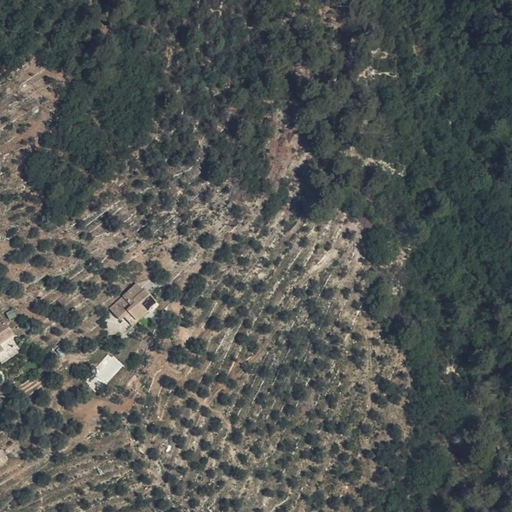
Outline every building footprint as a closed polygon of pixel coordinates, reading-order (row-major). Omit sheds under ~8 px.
[(142,299),(151,290),(143,283),(131,297),(129,295),(117,307),(129,318),(133,314),(137,310),(136,309),(138,306),(135,303),(140,297),(142,299)] [(152,288),(151,290),(142,299),(140,297),(135,303),(138,306),(136,309),(137,310),(141,314),(146,318),(164,299),(152,288)] [(0,338),(16,328),(1,305),(0,305),(0,338)] [(137,310),(133,314),(142,322),(146,318),(141,314),(137,310)] [(102,365),(113,375),(122,366),(112,355),(102,365)] [(0,449),(0,464),(8,460),(2,448),(0,449)]
